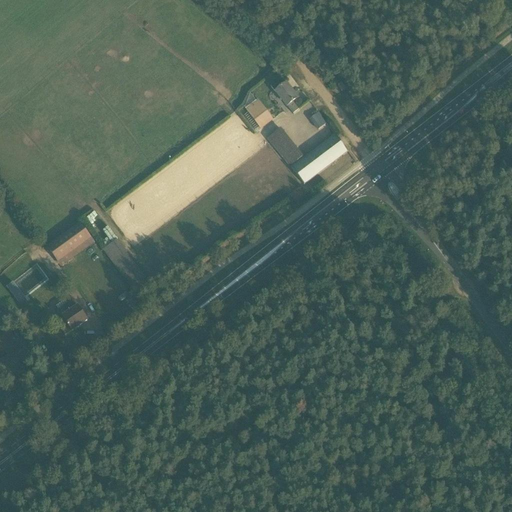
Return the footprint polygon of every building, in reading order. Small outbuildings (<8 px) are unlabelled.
[(286,109),(291,117),(299,110),(293,103),(299,99),(282,78),(275,84),(271,87),(287,108),(286,109)] [(342,83),(337,86),(342,92),(346,89),(342,83)] [(258,100),(245,109),(261,130),(273,121),(258,100)] [(296,123),(309,114),(306,110),(293,118),(296,123)] [(311,119),(309,120),(317,131),(319,130),(327,124),(319,113),(311,119)] [(290,168),(304,157),(281,129),(268,140),(290,168)] [(304,185),(348,152),(336,135),(291,169),(304,185)] [(91,239),(86,231),(80,224),(47,247),(59,263),(91,239)] [(151,286),(145,278),(117,241),(104,250),(138,295),(151,286)] [(64,318),(56,323),(66,336),(87,321),(71,297),(57,306),(64,318)] [(26,371),(20,363),(13,352),(0,361),(0,375),(4,382),(20,372),(22,374),(26,371)]
